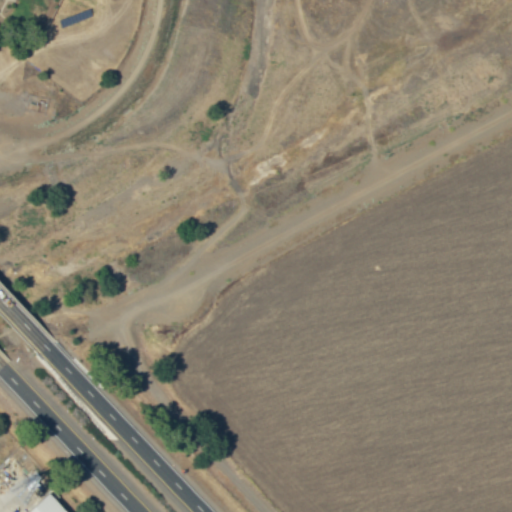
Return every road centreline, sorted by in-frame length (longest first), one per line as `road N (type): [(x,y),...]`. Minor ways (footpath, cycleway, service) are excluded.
road 1 (motorway): [(200,511),(47,349)]
road 2 (motorway): [(1,369),(136,511)]
